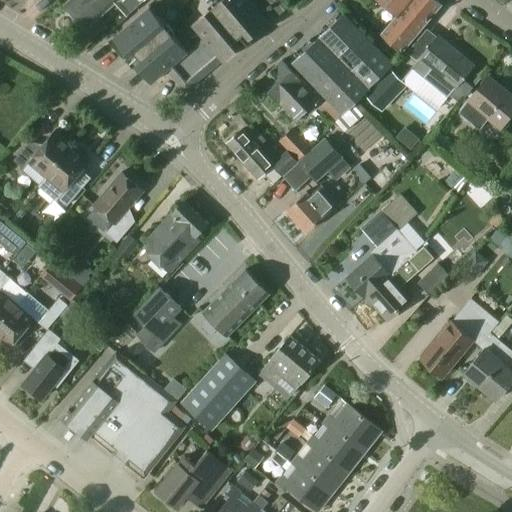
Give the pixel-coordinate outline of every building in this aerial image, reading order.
[(71,0),(67,4),(88,27),(116,3),(127,16),(144,0),(71,0)] [(224,61),(269,23),(249,0),(221,0),(194,24),(205,37),(189,51),(152,7),(114,38),(152,83),(168,70),(174,76),(211,45),(224,61)] [(265,0),(280,15),(291,5),(286,0),(265,0)] [(383,31),(382,33),(402,50),(403,49),(443,4),(439,0),(409,0),(398,13),(399,13),(383,31)] [(383,0),(398,13),(409,0),(383,0)] [(370,88),(395,64),(345,12),(321,36),(370,88)] [(394,59),(402,50),(382,33),(375,41),(394,59)] [(446,97),(456,86),(457,87),(475,66),(438,35),(412,66),(428,80),(427,81),(446,97)] [(370,88),(321,36),(295,61),(345,112),(353,105),(370,88)] [(298,119),(320,97),(284,60),(261,82),(298,119)] [(381,110),(406,84),(390,69),(365,95),(381,110)] [(502,125),(511,111),(511,94),(488,75),(461,109),(481,125),(489,114),(502,125)] [(353,105),(335,122),(345,131),(363,115),(353,105)] [(298,161),(299,160),(298,159),(311,148),(294,128),(279,140),(287,149),(298,161)] [(259,178),(274,165),(283,176),(298,163),(297,162),(298,161),(287,149),(272,161),(244,129),(228,143),(259,178)] [(23,168),(28,163),(46,178),(72,147),(54,132),(44,144),(30,141),(13,160),(23,168)] [(297,162),(298,163),(316,182),(328,171),(336,180),(351,167),(325,137),(299,160),(298,161),(297,162)] [(87,182),(79,175),(90,162),(72,147),(46,178),(38,186),(55,199),(66,207),(87,182)] [(96,205),(115,222),(105,233),(117,242),(135,221),(131,211),(146,193),(123,174),(96,205)] [(311,194),(309,192),(288,209),(308,231),(327,214),(338,203),(322,185),(311,194)] [(400,193),(361,228),(380,249),(400,231),(399,230),(418,213),(400,193)] [(198,235),(209,223),(184,200),(147,240),(159,252),(153,259),(169,274),(202,239),(198,235)] [(499,242),(497,245),(511,257),(511,232),(503,225),(493,237),(499,242)] [(26,241),(18,234),(7,247),(16,253),(26,241)] [(123,263),(139,244),(129,235),(113,255),(123,263)] [(403,262),(417,249),(407,238),(381,262),(372,253),(347,276),(366,297),(403,262)] [(403,262),(366,297),(388,320),(412,298),(401,286),(433,258),(422,245),(417,249),(403,262)] [(14,260),(22,266),(28,259),(20,253),(14,260)] [(437,263),(417,283),(429,295),(449,275),(437,263)] [(204,313),(224,332),(228,336),(270,293),(246,270),(204,313)] [(27,293),(1,271),(0,272),(0,326),(18,304),(27,293)] [(80,288),(68,279),(59,290),(71,299),(80,288)] [(182,308),(161,286),(134,313),(146,325),(136,335),(154,353),(183,324),(174,316),(182,308)] [(27,293),(0,326),(0,342),(8,349),(35,318),(39,322),(48,311),(27,293)] [(39,322),(38,322),(47,329),(67,305),(59,298),(48,311),(39,322)] [(444,375),(474,338),(479,343),(488,336),(500,321),(471,298),(422,357),(444,375)] [(60,315),(69,323),(82,307),(73,300),(60,315)] [(49,330),(27,356),(39,365),(24,384),(28,388),(26,390),(36,397),(38,395),(42,399),(53,385),(57,387),(78,361),(57,344),(61,339),(49,330)] [(302,383),(320,361),(291,336),(272,358),(273,358),(262,371),(274,380),(280,385),(291,394),(301,382),(302,383)] [(488,336),(479,343),(485,348),(465,373),(482,387),(502,360),(493,352),(498,346),(488,336)] [(184,425),(167,412),(178,400),(116,351),(93,380),(119,401),(91,434),(144,476),(184,425)] [(212,430),(256,382),(226,354),(182,402),(212,430)] [(511,368),(502,360),(482,387),(498,400),(511,382),(511,368)] [(63,418),(88,438),(91,434),(119,401),(93,380),(63,418)] [(335,427),(365,451),(381,431),(351,406),(338,423),(329,416),(323,423),(332,430),(335,427)] [(319,447),(350,471),(365,451),(335,427),(332,430),(322,443),(313,436),(308,443),(316,450),(319,447)] [(303,467),(334,491),(350,471),(319,447),(316,450),(306,463),(297,455),(292,463),(300,470),(303,467)] [(157,490),(168,500),(177,507),(187,495),(202,507),(231,470),(208,451),(196,465),(185,456),(179,464),(178,464),(157,490)] [(303,467),(300,470),(290,482),(282,475),(276,483),(286,491),(289,488),(318,511),(334,491),(303,467)] [(248,511),(247,511),(235,501),(241,493),(233,486),(225,497),(229,500),(218,511),(248,511)] [(248,511),(258,511),(261,509),(253,503),(247,511),(248,511)]
